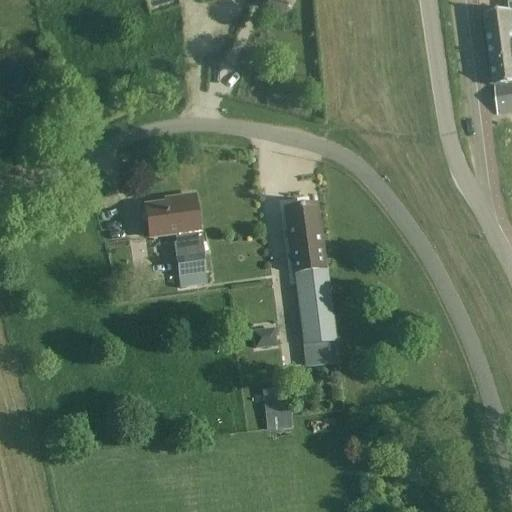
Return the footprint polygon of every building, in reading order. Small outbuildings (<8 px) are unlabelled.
[(507,14),(485,17),(492,66),(511,63),(511,0),(505,1),(507,14)] [(511,63),(492,66),(495,88),(498,115),(511,113),(511,63)] [(149,239),(178,235),(179,245),(173,246),(175,260),(202,257),(194,197),(173,200),(173,204),(145,208),(149,239)] [(327,269),(324,268),(316,206),(285,210),(293,274),(302,347),(313,346),(336,344),(327,269)] [(202,257),(175,260),(180,290),(206,286),(202,257)] [(264,412),(267,433),(292,430),(290,409),(264,412)]
